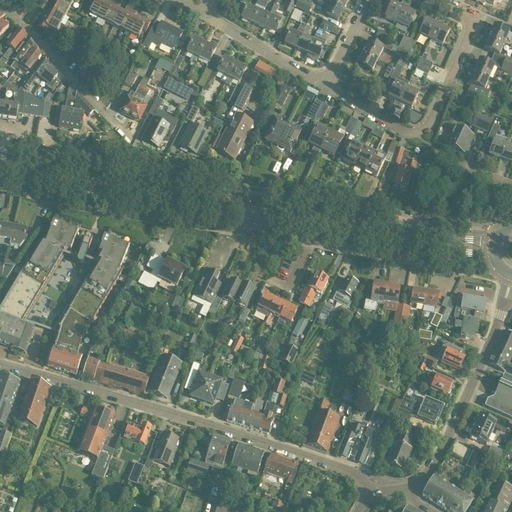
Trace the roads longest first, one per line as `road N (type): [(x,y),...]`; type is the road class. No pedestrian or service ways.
road 1 (residential): [(371,494),(361,476),(304,454),(30,371)]
road 2 (primary): [(305,221),(14,170)]
road 3 (residential): [(324,84),(405,133),(424,128),(476,18),(439,0)]
road 4 (tertiary): [(503,306),(446,437),(408,490)]
road 5 (residential): [(131,141),(0,2)]
road 6 (residential): [(206,9),(324,84)]
